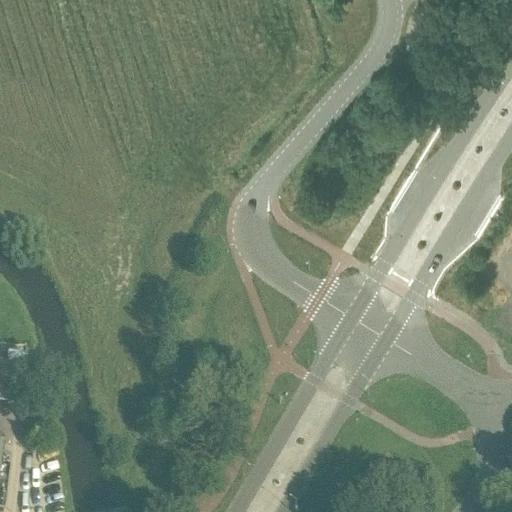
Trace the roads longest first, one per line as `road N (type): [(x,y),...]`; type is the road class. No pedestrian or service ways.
road 1 (secondary): [(511,61),(350,320)]
road 2 (residential): [(389,0),(379,52),(260,191),(248,235)]
road 3 (secondary): [(384,341),(511,140)]
road 4 (secondary): [(350,320),(235,511)]
road 5 (secondary): [(284,511),(384,341)]
road 6 (residential): [(350,320),(264,265),(248,235)]
road 7 (residential): [(497,405),(384,341)]
